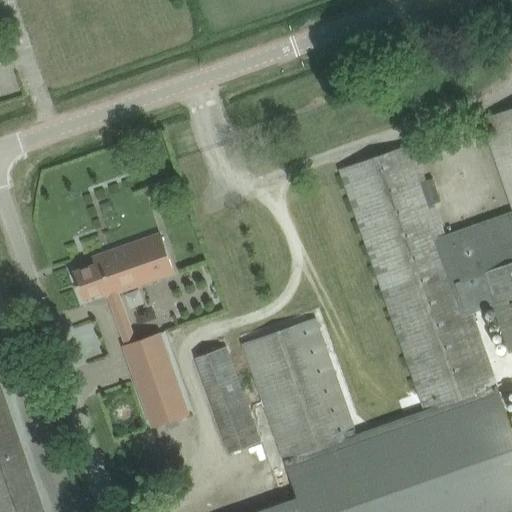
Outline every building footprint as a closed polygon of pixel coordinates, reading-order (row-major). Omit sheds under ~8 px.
[(341,169),(426,409),(357,433),(315,317),(244,344),(286,461),(298,497),(254,511),(503,511),(511,509),(511,424),(472,312),(493,305),(510,353),(511,351),(511,108),(483,119),(511,203),(511,211),(445,235),(434,203),(442,201),(434,178),(426,181),(413,144),(341,169)] [(107,296),(108,296),(175,272),(161,233),(93,257),(96,264),(74,272),(84,298),(105,291),(107,296)] [(78,325),(83,355),(101,351),(96,322),(78,325)] [(161,332),(124,345),(153,427),(189,414),(161,332)] [(227,346),(196,357),(231,452),(261,441),(227,346)] [(0,511),(45,511),(0,382),(0,511)]
